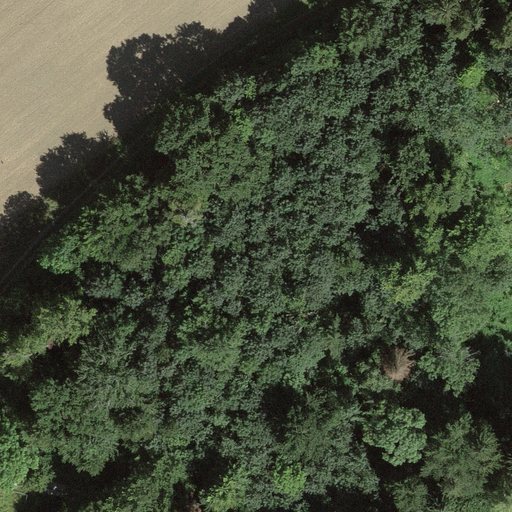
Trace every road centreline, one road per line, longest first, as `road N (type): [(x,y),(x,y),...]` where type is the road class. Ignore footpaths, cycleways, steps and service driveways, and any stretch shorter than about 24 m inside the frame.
road 1 (track): [(0,288),(127,143),(179,97),(249,38),(326,0)]
road 2 (track): [(0,471),(176,511)]
